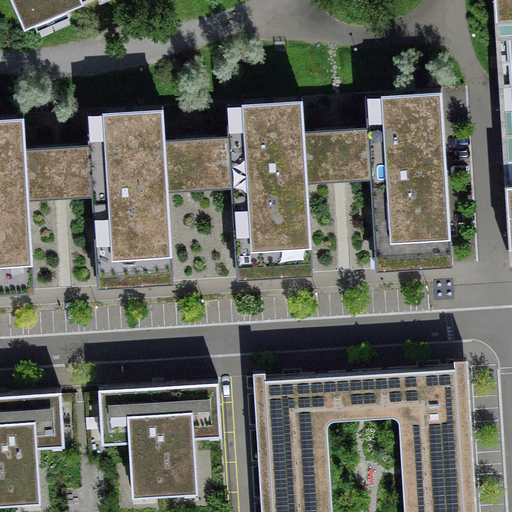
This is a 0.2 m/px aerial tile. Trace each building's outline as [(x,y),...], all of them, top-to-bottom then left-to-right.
[(110,0),(0,0),(0,6),(17,43),(110,0)] [(511,0),(500,0),(511,222),(511,0)] [(441,85),(367,89),(369,125),(371,182),(378,269),(454,264),(441,85)] [(296,100),(226,104),(228,135),(231,188),(238,277),(314,272),(308,185),(371,182),(369,125),(298,131),(296,100)] [(158,107),(87,111),(89,145),(92,200),(99,285),(173,281),(169,191),(231,188),(228,135),(160,139),(158,107)] [(19,114),(0,115),(0,291),(36,289),(30,204),(92,200),(89,145),(21,149),(19,114)] [(463,511),(455,364),(266,375),(273,511),(463,511)] [(221,433),(218,379),(99,386),(103,440),(130,438),(133,492),(198,489),(195,435),(221,433)] [(61,389),(0,392),(0,501),(41,498),(38,444),(65,442),(61,389)]
